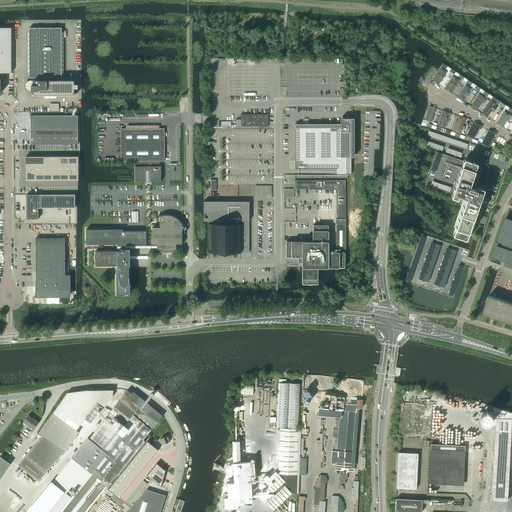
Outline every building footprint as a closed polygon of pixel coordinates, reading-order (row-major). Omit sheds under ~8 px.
[(0,78),(0,72),(11,73),(11,28),(6,28),(0,27),(0,92),(1,93),(1,78),(0,78)] [(31,91),(33,91),(33,94),(38,94),(38,96),(74,95),(74,94),(74,80),(61,80),(61,77),(62,77),(61,28),(29,28),(30,78),(31,78),(31,81),(30,81),(29,81),(28,81),(27,82),(26,83),(26,84),(25,85),(25,86),(25,87),(26,87),(26,88),(26,89),(27,89),(27,90),(28,90),(29,91),(30,91),(31,91)] [(448,72),(441,68),(432,81),(439,85),(448,72)] [(452,93),(461,80),(454,75),(445,89),(452,93)] [(472,88),(466,85),(457,97),(463,102),(472,88)] [(486,98),(480,94),(471,107),(477,111),(486,98)] [(498,105),(491,101),(483,114),(488,117),(492,110),(494,112),(498,105)] [(436,108),(429,106),(425,119),(432,121),(436,108)] [(451,113),(443,110),(438,125),(446,128),(451,113)] [(510,116),(505,113),(498,124),(503,127),(510,116)] [(236,119),(236,126),(268,126),(268,114),(241,114),(241,119),(236,119)] [(78,144),(78,115),(77,115),(30,115),(31,145),(78,144)] [(466,118),(458,115),(452,130),(461,134),(466,118)] [(295,124),(295,128),(295,175),(351,175),(351,157),(354,157),(354,155),(354,118),(340,118),(340,124),(295,124)] [(472,121),(465,135),(473,139),(480,125),(472,121)] [(137,161),(137,166),(135,166),(135,181),(147,181),(147,182),(149,182),(149,181),(161,181),(161,166),(159,166),(159,161),(164,161),(164,128),(121,128),(121,161),(137,161)] [(485,128),(478,142),(488,146),(495,133),(485,128)] [(463,160),(436,151),(425,184),(452,193),(450,198),(456,201),(458,197),(465,200),(459,217),(454,231),(452,237),(466,242),(468,235),(473,222),(484,191),(477,189),(474,188),(482,167),(476,165),(463,160)] [(78,181),(78,156),(26,156),(26,181),(78,181)] [(294,180),(294,189),(295,189),(295,191),(297,191),(297,189),(309,189),(309,190),(324,190),(323,189),(337,189),(337,219),(336,219),(336,225),(336,249),(334,249),(334,251),(330,251),(330,253),(328,253),(328,243),(328,232),(328,226),(328,225),(327,225),(313,225),(312,225),(312,226),(312,233),(312,241),(302,241),(292,241),(287,241),(286,241),(285,242),(285,243),(285,256),(285,257),(286,258),(287,258),(291,258),(301,258),(301,268),(301,279),(301,284),(302,284),(302,285),(303,285),(317,285),(318,284),(318,283),(318,278),(318,269),(327,269),(338,269),(344,269),(344,268),(345,267),(345,253),(345,252),(344,252),(344,250),(346,250),(346,224),(346,219),(345,180),(294,180)] [(38,194),(26,194),(27,219),(38,219),(38,208),(75,208),(75,194),(38,194)] [(208,223),(208,252),(214,252),(220,252),(220,254),(220,253),(220,254),(221,254),(222,255),(223,255),(224,255),(225,255),(226,255),(227,255),(228,255),(229,254),(230,254),(230,253),(230,254),(230,252),(236,252),(242,252),(249,252),(249,201),(204,201),(204,221),(208,221),(208,223)] [(157,244),(157,248),(156,248),(157,249),(159,250),(160,251),(162,251),(163,251),(165,251),(166,252),(168,251),(169,251),(171,251),(172,250),(174,250),(175,249),(177,248),(176,248),(176,244),(182,244),(182,228),(183,228),(184,228),(183,226),(183,225),(182,223),(181,222),(180,221),(179,220),(178,219),(176,218),(175,217),(173,216),(172,216),(170,215),(169,215),(167,215),(165,215),(164,215),(162,215),(160,216),(159,216),(157,217),(156,218),(157,218),(158,217),(160,217),(160,227),(152,227),(152,231),(151,231),(151,244),(157,244)] [(511,325),(511,220),(506,218),(498,242),(502,243),(501,247),(497,245),(492,258),(505,262),(503,265),(511,268),(511,303),(489,295),(483,314),(503,321),(504,322),(506,323),(507,324),(509,325),(510,325),(511,326),(511,325)] [(124,244),(146,244),(146,231),(145,231),(123,231),(122,229),(108,229),(86,229),(86,244),(122,244),(122,245),(122,248),(122,251),(95,251),(95,266),(117,266),(117,295),(125,295),(125,293),(130,293),(130,249),(124,249),(124,244)] [(70,297),(70,275),(65,275),(65,267),(65,238),(36,238),(36,266),(35,298),(70,297)] [(278,383),(276,427),(286,427),(287,428),(298,428),(300,384),(289,383),(288,383),(278,383)] [(68,392),(53,413),(76,429),(85,418),(91,423),(104,407),(112,397),(113,389),(87,389),(68,392)] [(86,511),(107,488),(116,475),(118,476),(145,441),(144,440),(163,416),(146,403),(144,401),(132,391),(130,391),(129,392),(127,390),(120,399),(118,401),(103,420),(104,420),(88,439),(91,441),(103,450),(93,463),(90,466),(94,469),(74,494),(69,490),(66,493),(65,492),(48,511),(86,511)] [(318,409),(317,416),(339,418),(337,451),(331,450),(331,463),(336,463),(336,469),(354,471),(355,467),(351,467),(355,407),(359,407),(362,407),(362,399),(361,399),(361,398),(345,397),(341,395),(336,395),(334,410),(318,409)] [(487,412),(484,412),(482,412),(481,414),(479,415),(479,418),(479,420),(480,422),(481,423),(483,424),(485,425),(487,425),(489,424),(491,422),(492,420),(492,418),(492,416),(490,414),(489,412),(487,412)] [(64,451),(78,432),(53,413),(39,433),(64,451)] [(24,422),(22,424),(24,426),(26,424),(28,426),(34,417),(32,416),(31,417),(28,415),(26,417),(23,422),(24,422)] [(34,417),(28,426),(30,427),(29,429),(31,431),(33,428),(33,429),(38,422),(35,419),(36,418),(34,417)] [(495,417),(495,418),(495,425),(494,444),(491,500),(507,501),(511,430),(511,418),(495,417)] [(212,426),(200,481),(209,483),(221,428),(212,426)] [(292,493),(296,493),(299,493),(301,429),(293,429),(289,429),(280,428),(278,474),(263,488),(272,497),(266,503),(273,510),(292,493)] [(167,436),(160,439),(162,444),(170,441),(169,440),(169,438),(168,438),(167,436)] [(145,441),(142,445),(153,453),(157,449),(148,441),(146,440),(145,441)] [(252,502),(250,461),(241,462),(240,441),(232,441),(233,462),(234,482),(227,483),(228,493),(224,494),(225,509),(238,509),(238,502),(252,502)] [(429,479),(464,480),(465,445),(430,444),(430,454),(429,479)] [(142,445),(139,450),(150,458),(153,453),(142,445)] [(139,450),(135,455),(146,463),(150,458),(139,450)] [(396,488),(416,489),(418,453),(398,452),(396,488)] [(135,455),(131,459),(142,468),(146,463),(135,455)] [(0,456),(0,477),(10,463),(0,456)] [(18,466),(38,481),(45,472),(26,456),(18,466)] [(131,459),(127,464),(138,473),(142,468),(131,459)] [(127,464),(123,469),(134,478),(138,473),(127,464)] [(159,464),(154,470),(167,480),(169,472),(159,464)] [(123,469),(119,474),(130,483),(134,478),(123,469)] [(154,470),(150,476),(164,488),(167,480),(154,470)] [(119,474),(115,479),(126,488),(130,483),(119,474)] [(115,479),(112,484),(123,492),(126,488),(115,479)] [(112,484),(108,489),(119,497),(123,492),(112,484)] [(160,511),(166,495),(147,489),(126,511),(160,511)] [(396,498),(395,511),(416,511),(421,511),(422,499),(396,498)] [(180,511),(184,501),(179,500),(174,511),(180,511)]
